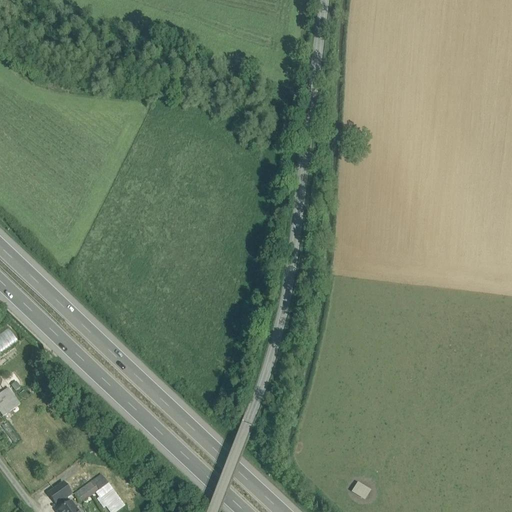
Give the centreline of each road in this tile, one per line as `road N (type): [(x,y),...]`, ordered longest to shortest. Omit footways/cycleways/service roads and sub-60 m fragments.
road 1 (unclassified): [(324,0),(289,288),(214,511)]
road 2 (motorway): [(284,511),(0,245)]
road 3 (motorway): [(0,283),(242,511)]
